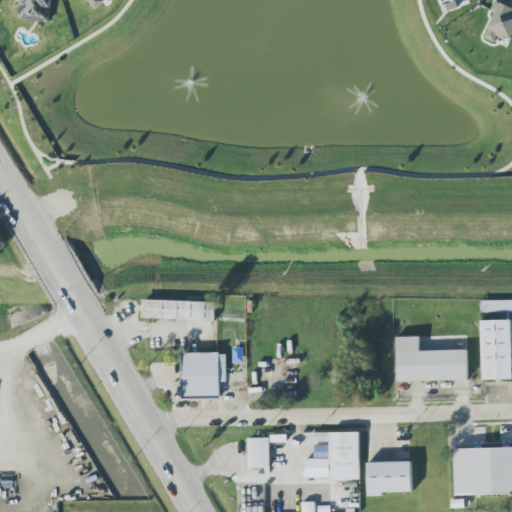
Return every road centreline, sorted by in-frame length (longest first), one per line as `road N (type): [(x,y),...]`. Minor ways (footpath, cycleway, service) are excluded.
road 1 (residential): [(144,423),(511,412)]
road 2 (primary): [(197,511),(73,300)]
